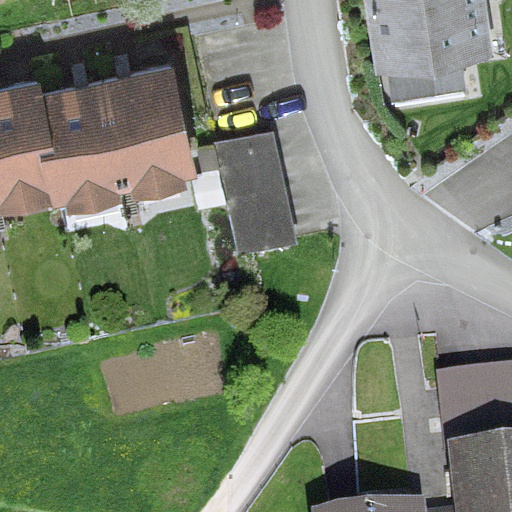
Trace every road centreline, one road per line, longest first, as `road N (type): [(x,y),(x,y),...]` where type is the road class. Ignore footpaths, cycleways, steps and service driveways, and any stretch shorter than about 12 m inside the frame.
road 1 (residential): [(310,0),(320,71),(345,143),(385,208),(511,291)]
road 2 (track): [(225,511),(338,337),(385,208)]
